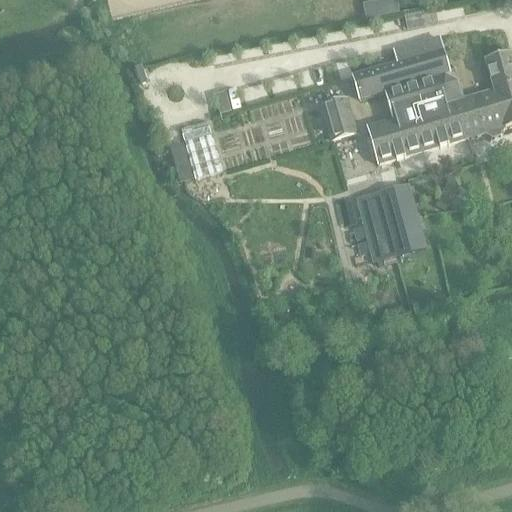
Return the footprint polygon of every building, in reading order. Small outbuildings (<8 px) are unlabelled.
[(397,1),(382,4),(385,19),(400,16),(397,1)] [(377,73),(352,80),(359,104),(386,96),(394,124),(367,132),(378,169),(431,154),(467,143),(456,106),(463,104),(457,85),(450,82),(446,68),(442,54),(438,40),(394,53),(398,67),(377,73)] [(463,104),(456,106),(467,143),(484,138),(492,142),(500,140),(504,133),(511,130),(511,60),(511,56),(485,64),(494,95),(463,104)] [(355,138),(345,103),(322,110),(332,144),(355,138)] [(449,186),(441,198),(451,205),(459,192),(449,186)] [(354,232),(357,243),(366,241),(367,245),(358,247),(361,259),(370,256),(373,266),(425,253),(408,189),(357,203),(363,229),(354,232)] [(350,205),(340,207),(343,219),(353,216),(350,205)]
